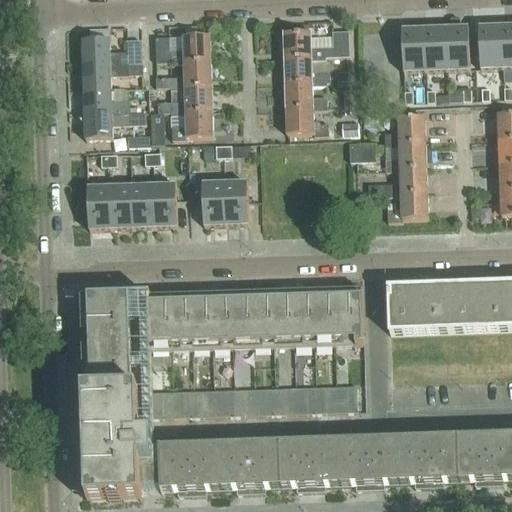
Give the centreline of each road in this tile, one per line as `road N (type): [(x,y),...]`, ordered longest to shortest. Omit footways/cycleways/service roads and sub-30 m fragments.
road 1 (residential): [(47,277),(511,255)]
road 2 (residential): [(41,15),(465,0)]
road 3 (unclassified): [(47,277),(41,15)]
road 4 (unclassified): [(55,511),(47,277)]
